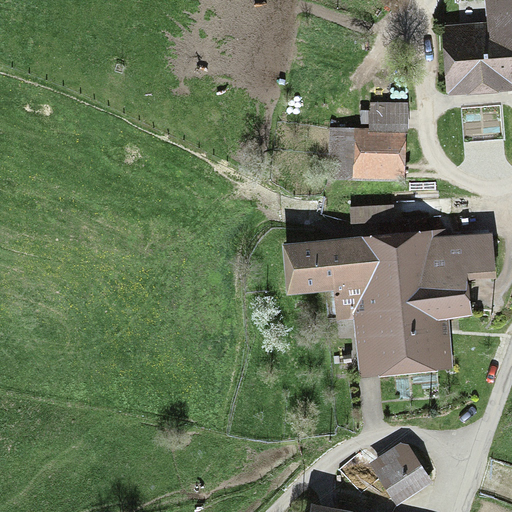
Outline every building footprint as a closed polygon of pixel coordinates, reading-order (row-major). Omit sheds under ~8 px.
[(511,0),(491,0),(494,34),(454,36),(457,83),(511,79),(511,0)] [(335,128),(333,177),(401,179),(403,104),(373,103),(372,129),(335,128)] [(352,221),(393,219),(393,204),(352,206),(352,221)] [(447,232),(281,245),(284,286),(332,283),(334,314),(357,313),(360,360),(439,354),(436,316),(465,313),(462,275),(492,272),(489,239),(448,242),(447,232)] [(405,449),(374,467),(394,502),(426,483),(405,449)] [(337,511),(388,511),(389,511),(340,500),(337,511)]
